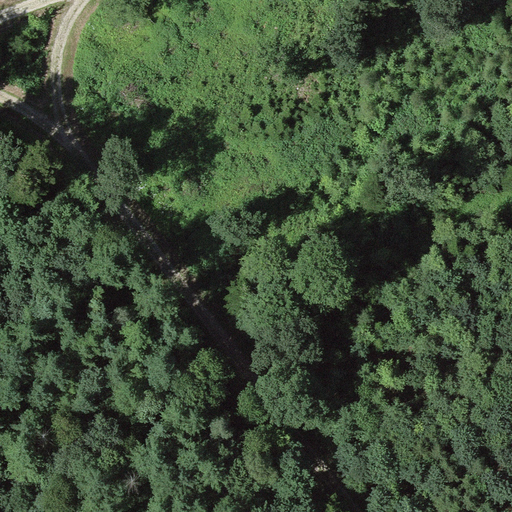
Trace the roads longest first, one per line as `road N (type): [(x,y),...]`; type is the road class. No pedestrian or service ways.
road 1 (track): [(0,98),(64,132),(360,511)]
road 2 (track): [(64,132),(57,56),(81,0)]
